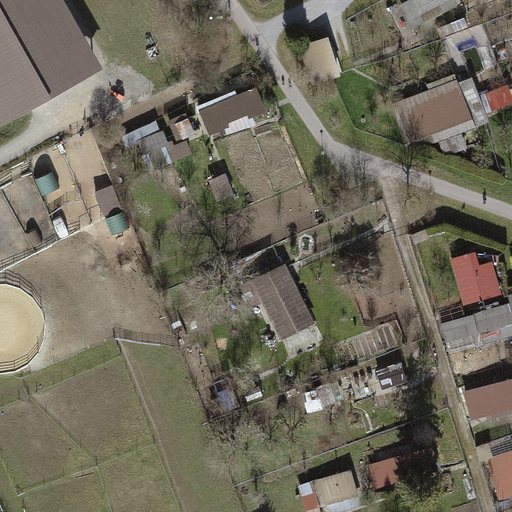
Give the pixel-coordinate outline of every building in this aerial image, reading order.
[(66,0),(0,0),(0,131),(108,74),(66,0)] [(415,30),(460,8),(456,0),(409,0),(402,4),(415,30)] [(328,35),(299,45),(311,83),(341,71),(328,35)] [(467,81),(479,115),(511,102),(511,91),(510,85),(482,95),(476,78),(467,81)] [(264,109),(255,84),(198,109),(208,132),(264,109)] [(455,89),(401,107),(416,152),(470,134),(455,89)] [(152,173),(194,161),(188,139),(195,137),(189,115),(173,119),(179,142),(168,145),(163,127),(141,133),(152,173)] [(109,216),(123,211),(103,164),(89,170),(109,216)] [(225,173),(209,179),(217,199),(233,192),(225,173)] [(478,254),(457,257),(463,306),(504,300),(499,264),(480,267),(478,254)] [(258,278),(254,280),(282,332),(309,317),(281,265),(258,278)] [(511,305),(440,327),(449,355),(511,337),(511,293),(508,295),(511,305)] [(493,377),(463,386),(474,421),(511,409),(511,380),(496,386),(493,377)] [(371,400),(373,407),(392,401),(390,394),(371,400)] [(370,397),(353,402),(356,412),(373,407),(371,400),(370,397)] [(454,435),(438,440),(447,467),(463,462),(454,435)] [(374,454),(376,464),(416,453),(413,443),(374,454)] [(369,466),(376,489),(440,472),(433,448),(416,453),(376,464),(369,466)] [(500,502),(511,497),(511,452),(486,461),(500,502)] [(350,468),(351,471),(357,489),(372,484),(366,463),(350,468)] [(351,471),(313,481),(321,508),(359,497),(357,489),(351,471)] [(307,511),(321,508),(313,481),(299,486),(306,511),(307,511)]
